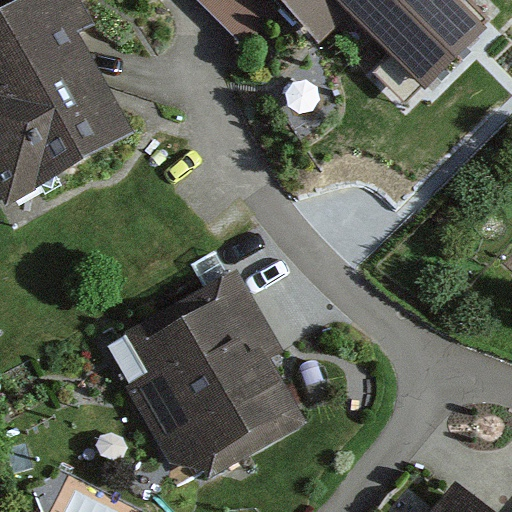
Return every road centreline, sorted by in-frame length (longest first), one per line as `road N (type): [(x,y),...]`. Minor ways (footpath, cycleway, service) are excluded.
road 1 (residential): [(447,380),(377,323),(238,169),(205,118),(195,74)]
road 2 (residential): [(343,511),(447,380)]
